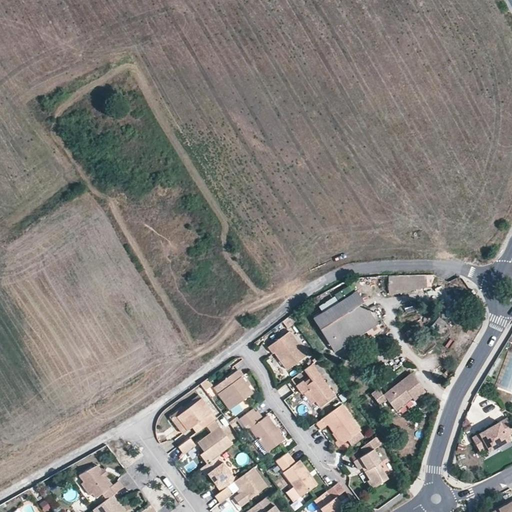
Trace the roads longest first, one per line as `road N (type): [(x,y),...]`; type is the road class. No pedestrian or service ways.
road 1 (unclassified): [(488,277),(456,267),(349,270),(239,341)]
road 2 (residential): [(437,495),(433,470),(452,407),(505,303)]
road 3 (unclassified): [(134,421),(0,497)]
road 4 (residential): [(239,341),(317,456)]
road 5 (unclassified): [(239,341),(134,421)]
